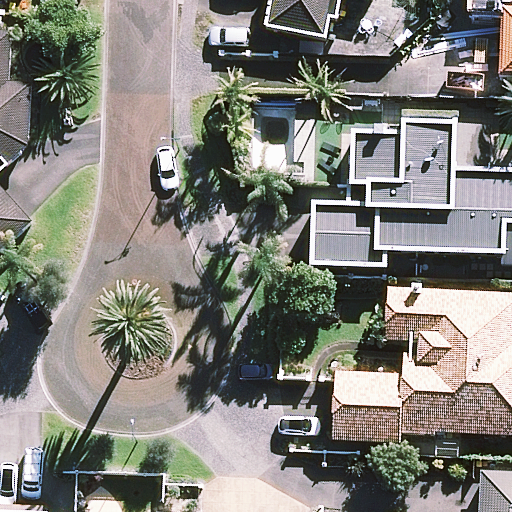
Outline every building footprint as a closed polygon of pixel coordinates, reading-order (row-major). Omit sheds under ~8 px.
[(279,0),(272,37),(332,49),(336,28),(342,29),(347,0),(354,0),(379,5),(380,0),(279,0)] [(504,87),(511,87),(511,0),(471,0),(472,8),(477,8),(476,26),(506,27),(504,87)] [(5,184),(40,152),(43,92),(22,91),(24,38),(12,38),(0,37),(0,270),(46,229),(5,184)] [(511,274),(511,185),(458,183),(460,138),(408,136),(407,149),(358,147),(355,217),(320,216),(318,276),(391,279),(392,262),(509,266),(509,274),(511,274)] [(511,303),(395,298),(393,351),(411,352),(410,386),(343,383),(340,447),(407,450),(407,443),(442,445),(442,442),(511,444),(511,303)] [(511,511),(511,482),(488,481),(486,511),(511,511)]
